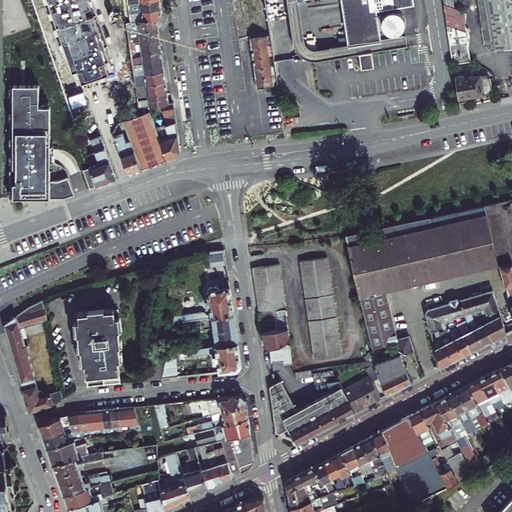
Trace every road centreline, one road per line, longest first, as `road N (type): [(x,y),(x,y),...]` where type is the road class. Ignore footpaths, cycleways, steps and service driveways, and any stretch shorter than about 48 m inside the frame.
road 1 (residential): [(269,470),(511,343)]
road 2 (residential): [(19,423),(91,397),(257,379)]
road 3 (residential): [(244,169),(356,155),(451,125)]
road 4 (residential): [(451,125),(242,154)]
road 5 (residential): [(257,379),(226,171)]
road 6 (residential): [(0,235),(158,177)]
road 7 (residential): [(242,154),(221,0)]
road 8 (residential): [(203,159),(185,34)]
